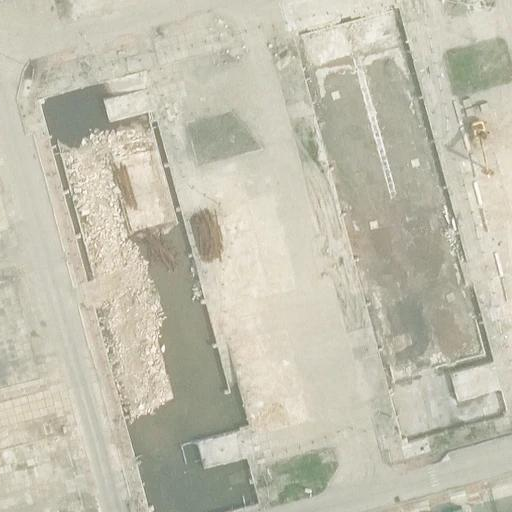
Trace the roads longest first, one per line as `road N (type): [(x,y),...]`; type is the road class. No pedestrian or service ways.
road 1 (unknown): [(37,239),(108,511)]
road 2 (unknown): [(191,0),(42,33)]
road 3 (unknown): [(37,239),(0,98)]
